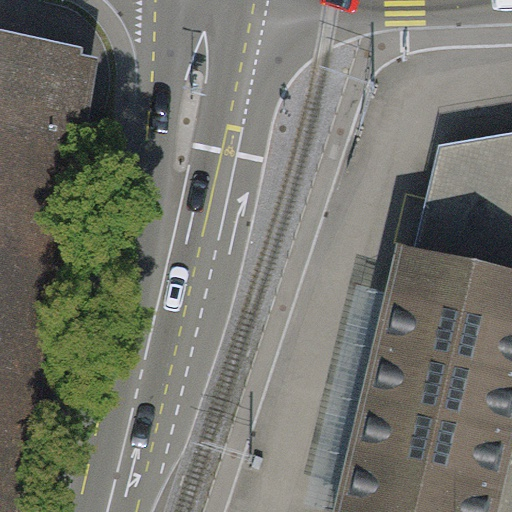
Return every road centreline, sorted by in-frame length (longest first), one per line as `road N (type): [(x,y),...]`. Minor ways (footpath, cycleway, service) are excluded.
road 1 (secondary): [(110,511),(185,176),(203,0)]
road 2 (tertiary): [(302,0),(332,15),(511,5)]
